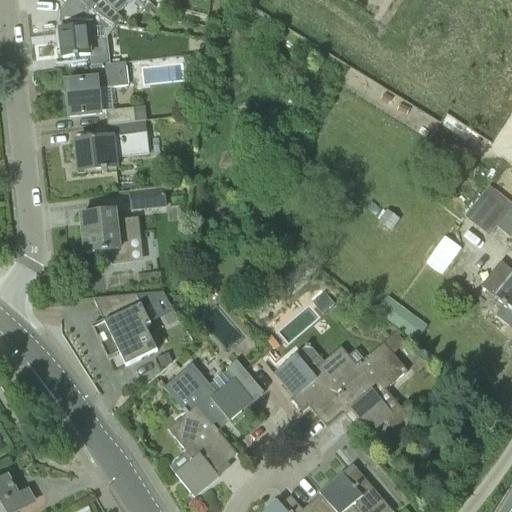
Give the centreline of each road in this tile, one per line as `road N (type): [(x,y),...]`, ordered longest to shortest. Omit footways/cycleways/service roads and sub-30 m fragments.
road 1 (residential): [(0,307),(22,273),(32,234),(5,0)]
road 2 (secondary): [(146,511),(83,411),(0,318)]
